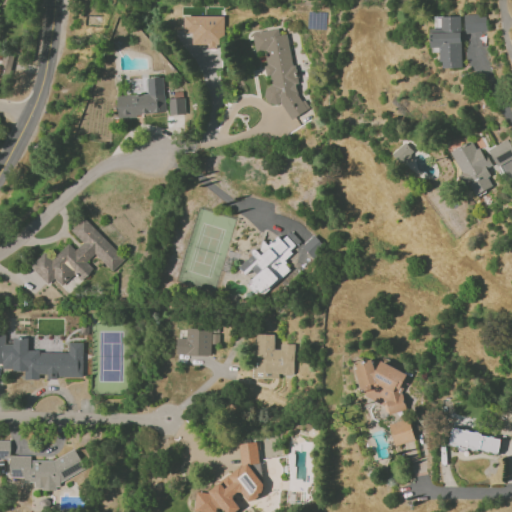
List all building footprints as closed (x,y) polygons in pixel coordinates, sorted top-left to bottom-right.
[(487,32),(486,13),(464,14),(465,33),(487,32)] [(184,33),(192,33),(192,46),(224,46),(223,16),(183,16),(184,33)] [(430,29),(431,53),(440,52),(440,68),(462,68),(460,16),(442,17),(442,29),(430,29)] [(252,33),(255,53),(261,50),(268,53),(263,66),(264,70),(270,80),(265,96),(266,103),(273,105),(281,104),(289,118),(292,119),(307,110),(297,94),(295,86),(297,81),(295,67),(292,62),(286,34),(279,35),(278,28),(252,33)] [(166,114),(163,77),(146,78),(147,94),(117,96),(118,117),(166,114)] [(169,115),(185,114),(184,98),(168,99),(169,115)] [(451,151),(474,196),(493,186),(484,168),(488,166),(474,139),(451,151)] [(511,157),(511,148),(507,139),(488,150),(497,166),(511,157)] [(391,154),(402,166),(415,154),(404,142),(391,154)] [(124,260),(84,217),(70,230),(83,243),(75,250),(68,243),(52,259),(45,252),(30,266),(48,285),(54,279),(68,294),(93,269),(87,262),(95,254),(112,271),(124,260)] [(291,270),(282,259),(301,243),(292,232),(282,240),(279,236),(267,245),(265,243),(256,250),(235,268),(259,296),(291,270)] [(312,258),(324,247),(313,235),(301,247),(312,258)] [(176,355),(210,356),(211,345),(218,345),(218,328),(186,328),(186,338),(176,338),(176,355)] [(83,377),(83,342),(68,342),(68,352),(28,352),(28,339),(6,340),(5,330),(0,330),(0,363),(2,364),(2,370),(24,370),(24,379),(40,379),(40,378),(83,377)] [(274,334),(256,334),(255,378),(278,379),(278,374),(293,374),(294,346),(274,346),(274,334)] [(381,361),(376,372),(372,359),(366,361),(353,355),(364,397),(387,407),(389,414),(406,410),(402,392),(406,382),(403,372),(381,361)] [(415,440),(409,418),(389,424),(395,446),(415,440)] [(500,437),(451,430),(449,446),(498,453),(500,437)] [(85,470),(75,449),(51,460),(31,460),(29,456),(9,456),(9,441),(0,440),(0,460),(2,460),(9,457),(9,477),(22,477),(24,482),(34,482),(34,490),(45,490),(85,470)] [(241,472),(222,474),(223,488),(194,491),(195,511),(204,511),(225,510),(225,511),(236,511),(235,499),(262,496),(256,442),(238,444),(241,472)]
